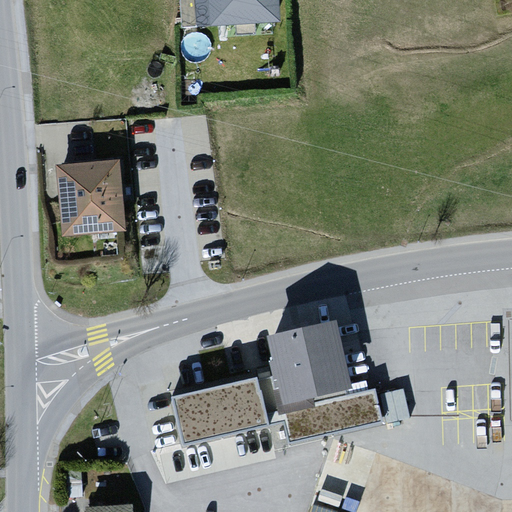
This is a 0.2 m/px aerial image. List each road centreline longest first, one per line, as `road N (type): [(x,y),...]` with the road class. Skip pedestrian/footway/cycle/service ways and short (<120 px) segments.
road 1 (unclassified): [(511,234),(91,352),(18,360)]
road 2 (residential): [(18,360),(0,68)]
road 3 (residential): [(18,511),(18,360)]
